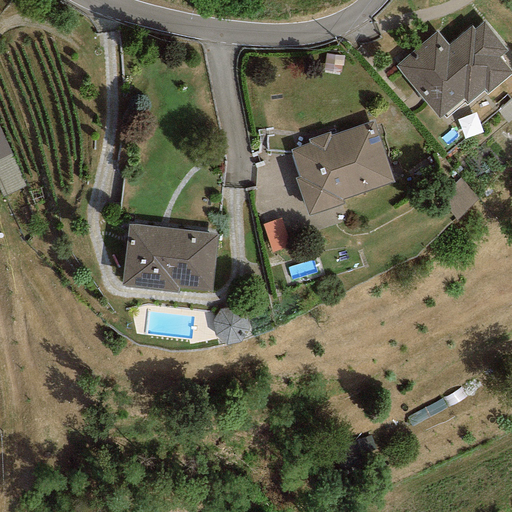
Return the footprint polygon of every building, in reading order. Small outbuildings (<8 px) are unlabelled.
[(434,28),(399,56),(448,116),(511,63),(511,46),(486,14),(448,45),(434,28)] [(379,114),(288,145),(308,204),(399,173),(379,114)] [(0,123),(0,182),(4,191),(26,181),(0,123)] [(217,228),(127,219),(121,273),(212,283),(217,228)] [(264,224),(270,254),(287,250),(281,221),(264,224)] [(239,310),(212,314),(217,344),(244,339),(239,310)]
